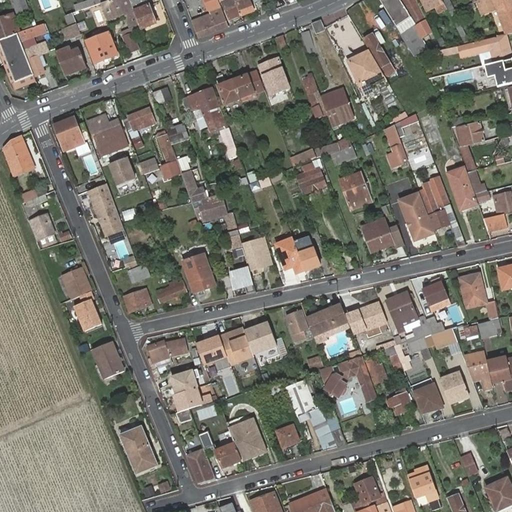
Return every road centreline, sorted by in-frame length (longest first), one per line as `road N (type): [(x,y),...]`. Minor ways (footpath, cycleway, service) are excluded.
road 1 (residential): [(126,333),(192,495),(511,415)]
road 2 (residential): [(511,247),(126,333)]
road 3 (track): [(0,437),(90,397),(0,166)]
road 4 (residential): [(35,116),(126,333)]
road 5 (tertiary): [(35,116),(194,54)]
road 6 (tertiary): [(194,54),(337,0)]
